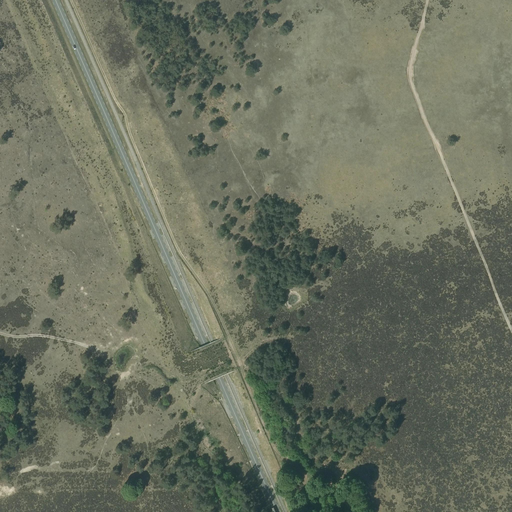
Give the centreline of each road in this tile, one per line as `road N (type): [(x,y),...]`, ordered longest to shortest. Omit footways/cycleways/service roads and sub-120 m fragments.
road 1 (primary): [(277,511),(55,0)]
road 2 (track): [(427,0),(410,78),(511,331)]
